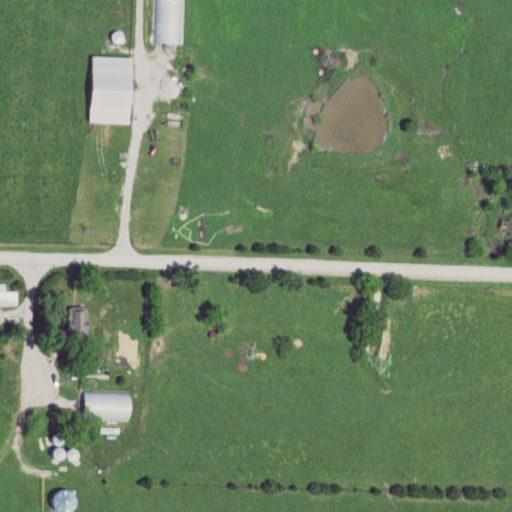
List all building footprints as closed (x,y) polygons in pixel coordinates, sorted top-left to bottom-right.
[(182,0),(153,0),(152,44),(181,45),(182,0)] [(123,125),(124,58),(84,58),(83,124),(123,125)] [(0,306),(13,306),(13,291),(1,291),(1,285),(0,285),(0,306)] [(80,312),(63,312),(63,327),(55,327),(55,345),(80,345),(80,312)] [(77,421),(128,421),(128,391),(77,391),(77,421)]
